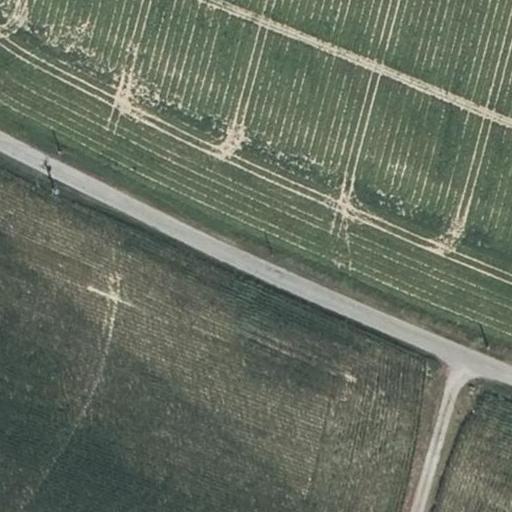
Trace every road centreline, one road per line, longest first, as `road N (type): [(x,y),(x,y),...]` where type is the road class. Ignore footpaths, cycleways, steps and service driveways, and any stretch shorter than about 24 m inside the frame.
road 1 (unclassified): [(0,146),(511,384)]
road 2 (track): [(466,366),(420,511)]
